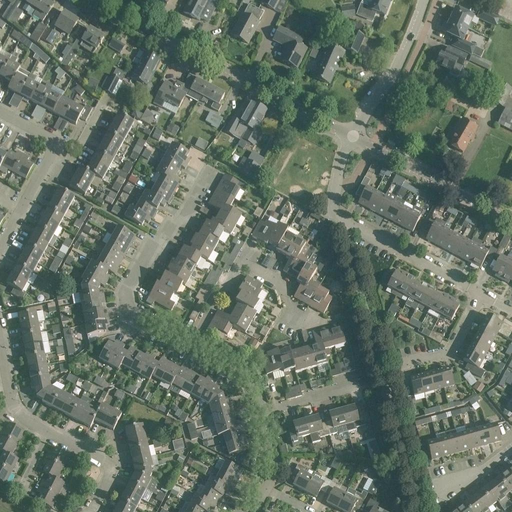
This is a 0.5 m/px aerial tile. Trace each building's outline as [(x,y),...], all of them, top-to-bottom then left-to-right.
[(33,7),(37,10),(43,0),(29,0),(27,4),(28,4),(24,10),(29,13),(33,7)] [(37,10),(32,17),(38,20),(43,23),(43,22),(47,16),(54,6),(44,0),(43,0),(37,10)] [(190,0),(183,13),(198,21),(200,18),(207,22),(218,0),(190,0)] [(263,0),(261,4),(280,15),(288,0),(263,0)] [(362,4),(358,16),(372,22),(375,13),(385,16),(390,0),(371,0),(369,7),(362,4)] [(249,5),(244,15),(232,36),(247,45),(259,23),(258,23),(264,13),(249,5)] [(354,6),(340,8),(342,20),(355,18),(354,6)] [(8,8),(2,18),(8,22),(7,22),(8,23),(15,12),(8,8)] [(288,8),(285,14),(290,17),(293,11),(288,8)] [(15,12),(8,23),(14,27),(23,13),(17,9),(15,12)] [(455,10),(450,21),(468,30),(471,23),(476,26),(479,20),(476,19),(473,17),(462,12),(455,9),(455,10)] [(480,11),(476,19),(479,20),(495,27),(495,28),(499,20),(499,19),(496,18),(481,11),(480,11)] [(78,21),(64,13),(55,26),(69,35),(78,21)] [(468,54),(471,56),(475,48),(462,42),(468,30),(450,21),(449,23),(446,23),(444,29),(446,30),(444,33),(456,39),(452,47),(468,54)] [(40,39),(47,29),(46,29),(39,24),(29,39),(36,44),(40,39)] [(297,70),(307,50),(300,47),(303,40),(279,28),(273,41),(283,46),(284,43),(288,45),(280,61),(297,70)] [(58,36),(47,29),(40,39),(51,46),(58,36)] [(104,37),(90,29),(79,45),(94,54),(104,37)] [(346,30),(341,41),(346,44),(347,44),(345,49),(357,55),(365,37),(352,31),(352,32),(346,30)] [(11,37),(18,42),(19,42),(22,38),(14,31),(11,37)] [(125,46),(113,39),(108,46),(120,54),(125,46)] [(40,58),(43,54),(32,45),(30,50),(39,59),(40,58)] [(67,69),(79,49),(73,45),(61,65),(67,69)] [(336,71),(344,52),(327,45),(319,64),(320,64),(313,78),(329,85),(335,71),(336,71)] [(445,53),(442,52),(436,64),(452,72),(455,65),(462,68),(467,57),(447,48),(445,53)] [(161,61),(145,52),(138,66),(154,74),(161,61)] [(9,61),(0,78),(11,84),(12,84),(16,74),(17,75),(19,69),(20,67),(15,64),(17,60),(16,59),(18,55),(14,53),(11,57),(9,61)] [(9,61),(11,57),(5,54),(3,58),(0,56),(0,77),(0,78),(9,61)] [(50,60),(43,54),(40,58),(39,59),(45,65),(50,60)] [(469,62),(481,67),(484,62),(471,56),(469,62)] [(489,72),(492,65),(484,62),(481,67),(481,68),(489,72)] [(130,73),(128,77),(142,84),(141,86),(142,91),(147,93),(151,92),(153,87),(152,84),(150,82),(154,74),(138,66),(134,75),(130,73)] [(58,77),(59,77),(63,72),(59,68),(54,73),(58,77)] [(12,84),(11,84),(8,90),(19,96),(27,80),(30,75),(19,69),(17,75),(16,74),(12,84)] [(112,96),(120,80),(122,81),(126,74),(116,69),(112,76),(104,91),(112,96)] [(66,75),(63,72),(59,77),(58,77),(56,80),(60,82),(61,79),(66,75)] [(199,100),(207,85),(197,79),(198,77),(190,73),(188,76),(183,86),(180,92),(186,95),(186,96),(197,102),(199,100)] [(27,80),(19,96),(24,98),(22,101),(28,103),(29,101),(31,102),(39,86),(42,81),(36,78),(30,75),(27,80)] [(173,83),(171,87),(165,83),(154,103),(162,108),(165,102),(179,109),(186,96),(186,95),(180,92),(183,86),(176,82),(173,83)] [(43,88),(39,86),(31,102),(42,108),(50,92),(53,88),(45,83),(43,88)] [(511,101),(507,99),(511,90),(500,84),(493,95),(490,101),(505,110),(498,124),(511,130),(511,101)] [(199,100),(206,104),(208,100),(214,103),(211,108),(211,109),(218,113),(218,112),(221,106),(219,105),(225,94),(207,85),(199,100)] [(78,95),(82,90),(78,86),(74,91),(78,95)] [(53,88),(50,92),(42,108),(53,114),(62,98),(64,94),(53,88)] [(62,98),(53,114),(60,117),(64,119),(72,104),(62,98)] [(243,136),(260,107),(253,102),(241,124),(232,119),(225,132),(233,137),(233,136),(241,141),(241,140),(243,136)] [(448,102),(445,111),(452,114),(455,105),(448,102)] [(76,125),(79,119),(85,123),(92,109),(86,106),(83,110),(72,104),(64,119),(76,125)] [(254,147),(266,125),(261,122),(268,111),(260,107),(243,136),(241,140),(254,147)] [(140,120),(143,115),(135,110),(132,116),(140,120)] [(146,110),(140,120),(151,126),(154,120),(152,114),(146,110)] [(203,125),(215,131),(222,119),(217,116),(210,112),(203,125)] [(113,124),(129,133),(134,123),(118,114),(113,124)] [(475,138),(472,136),(477,128),(463,119),(448,146),(462,154),(469,141),(472,143),(475,138)] [(108,134),(124,142),(129,133),(113,124),(108,134)] [(179,129),(171,124),(166,132),(175,137),(179,129)] [(102,143),(118,152),(124,142),(108,134),(102,143)] [(154,134),(152,138),(159,142),(161,138),(154,134)] [(141,152),(146,142),(139,138),(134,148),(141,152)] [(208,144),(199,139),(195,147),(204,151),(208,144)] [(97,153),(113,161),(118,152),(102,143),(97,153)] [(187,165),(190,160),(185,158),(188,153),(172,144),(167,154),(187,165)] [(134,148),(132,152),(133,152),(130,158),(136,161),(141,152),(134,148)] [(0,168),(1,167),(8,154),(2,150),(0,153),(0,152),(0,168)] [(23,156),(17,153),(15,157),(8,153),(8,154),(1,167),(13,174),(23,156)] [(92,162),(108,171),(113,161),(97,153),(92,162)] [(177,172),(180,167),(184,170),(187,165),(167,154),(161,163),(177,172)] [(26,181),(33,167),(26,163),(29,159),(23,156),(13,174),(26,181)] [(260,167),(246,160),(240,171),(254,179),(260,167)] [(92,162),(87,172),(103,181),(108,171),(92,162)] [(176,184),(179,180),(175,177),(177,172),(161,163),(156,173),(161,176),(176,184)] [(80,168),(74,178),(90,187),(95,178),(95,177),(87,172),(80,168)] [(176,184),(161,176),(156,185),(173,195),(178,185),(176,184)] [(224,176),(216,190),(235,200),(240,191),(237,189),(240,184),(224,176)] [(396,177),(392,183),(401,188),(404,184),(405,181),(400,179),(396,176),(396,177)] [(74,178),(69,188),(85,196),(90,187),(74,178)] [(151,195),(168,204),(173,195),(156,185),(151,195)] [(358,204),(367,209),(375,193),(367,188),(364,192),(358,204)] [(421,194),(412,189),(410,193),(419,198),(421,194)] [(229,210),(235,200),(216,190),(211,200),(229,210)] [(69,208),(74,199),(59,191),(54,200),(69,208)] [(157,210),(159,206),(164,208),(166,204),(168,205),(168,204),(151,195),(150,195),(145,192),(140,201),(157,210)] [(376,213),(384,198),(375,193),(367,209),(376,213)] [(385,218),(393,203),(396,198),(387,193),(384,198),(376,213),(385,218)] [(102,206),(107,197),(102,194),(99,199),(98,198),(95,202),(102,206)] [(107,197),(104,202),(111,206),(114,201),(107,197)] [(394,223),(402,208),(405,203),(396,198),(393,203),(385,218),(394,223)] [(54,200),(48,210),(63,218),(69,208),(54,200)] [(241,217),(229,210),(211,200),(208,205),(220,212),(218,216),(236,226),(241,217)] [(152,220),(158,211),(157,211),(157,210),(140,201),(135,211),(152,220)] [(82,216),(86,218),(92,208),(85,204),(83,208),(86,210),(82,216)] [(436,211),(443,214),(445,207),(438,204),(436,211)] [(414,207),(411,213),(403,228),(412,233),(423,212),(414,207)] [(253,216),(259,219),(263,211),(257,208),(253,216)] [(403,228),(411,213),(402,208),(394,223),(403,228)] [(125,218),(141,227),(144,223),(148,225),(150,220),(152,221),(152,220),(135,211),(135,212),(130,209),(125,218)] [(48,210),(43,219),(58,227),(63,218),(48,210)] [(321,218),(312,213),(310,217),(318,222),(321,218)] [(75,224),(81,228),(86,218),(82,216),(79,221),(77,220),(75,224)] [(230,236),(236,226),(218,216),(215,222),(212,220),(209,224),(224,232),(230,236)] [(43,219),(38,229),(53,237),(58,227),(43,219)] [(445,224),(436,220),(429,234),(426,240),(435,244),(443,229),(445,224)] [(218,242),(224,232),(209,224),(206,222),(201,232),(218,242)] [(266,245),(267,243),(276,229),(266,223),(264,225),(259,222),(251,237),(266,245)] [(82,231),(88,234),(91,229),(85,226),(82,231)] [(277,226),(277,227),(276,229),(267,243),(277,248),(287,231),(277,226)] [(130,246),(135,237),(117,227),(112,237),(130,246)] [(252,231),(246,227),(242,235),(248,238),(252,231)] [(287,231),(277,248),(276,251),(285,257),(295,239),(298,234),(289,228),(287,231)] [(38,229),(32,238),(48,247),(53,237),(38,229)] [(435,244),(444,249),(452,234),(443,229),(435,244)] [(82,245),(87,234),(82,231),(76,242),(79,243),(82,245)] [(213,252),(218,242),(201,232),(198,238),(195,236),(192,240),(213,252)] [(444,249),(453,254),(461,239),(452,234),(444,249)] [(498,248),(504,251),(511,239),(505,235),(498,248)] [(112,237),(107,246),(124,256),(130,246),(112,237)] [(32,238),(27,248),(42,256),(48,247),(32,238)] [(233,250),(239,254),(244,244),(235,239),(232,243),(236,246),(233,250)] [(288,274),(304,245),(295,239),(285,257),(290,259),(283,272),(288,274)] [(453,254),(462,259),(470,244),(461,239),(453,254)] [(470,244),(462,259),(471,264),(479,249),(482,244),(473,239),(470,244)] [(200,257),(201,258),(208,261),(213,252),(192,240),(190,245),(192,247),(190,251),(200,257)] [(297,280),(312,254),(308,252),(310,248),(304,244),(304,245),(288,274),(297,280)] [(107,246),(101,256),(119,265),(124,256),(107,246)] [(27,248),(22,257),(37,266),(42,256),(27,248)] [(195,267),(200,257),(190,251),(183,248),(177,258),(195,267)] [(299,300),(308,283),(317,268),(312,266),(317,257),(317,256),(319,252),(315,249),(313,254),(312,254),(297,280),(296,282),(301,285),(294,297),(299,300)] [(488,254),(479,249),(471,264),(480,269),(488,254)] [(233,263),(239,254),(233,250),(230,256),(226,253),(224,258),(233,263)] [(270,270),(276,261),(266,255),(260,264),(270,270)] [(101,256),(96,265),(108,272),(114,275),(119,265),(101,256)] [(22,257),(17,267),(32,275),(37,266),(22,257)] [(495,276),(502,280),(511,261),(511,258),(508,257),(506,260),(500,257),(492,272),(496,274),(495,276)] [(189,277),(195,267),(177,258),(175,262),(172,261),(169,265),(189,277)] [(228,273),(233,263),(224,258),(221,263),(225,265),(222,269),(228,273)] [(510,281),(511,282),(511,261),(502,280),(508,284),(510,281)] [(91,263),(86,272),(106,283),(108,279),(105,277),(108,272),(91,263)] [(326,267),(325,264),(323,267),(320,264),(316,270),(320,272),(324,267),(325,268),(326,267)] [(167,277),(182,285),(184,286),(189,277),(169,265),(167,270),(169,272),(167,277)] [(17,267),(11,276),(27,285),(32,275),(17,267)] [(228,273),(222,269),(222,270),(218,267),(215,273),(211,271),(209,275),(218,281),(224,271),(228,273)] [(388,274),(382,285),(387,288),(393,291),(391,294),(396,297),(398,293),(407,275),(401,272),(399,275),(395,273),(390,270),(388,274)] [(86,272),(81,282),(84,283),(85,281),(98,288),(99,286),(103,288),(106,283),(86,272)] [(182,285),(167,277),(167,276),(164,275),(158,285),(176,295),(182,285)] [(213,290),(218,281),(209,275),(206,280),(210,282),(209,283),(205,281),(203,284),(213,290)] [(398,293),(396,297),(401,299),(403,296),(409,299),(417,284),(413,282),(414,279),(407,275),(398,293)] [(11,276),(6,286),(21,294),(27,285),(11,276)] [(247,277),(238,292),(240,293),(256,302),(261,293),(262,291),(260,290),(261,288),(262,286),(247,277)] [(41,284),(38,290),(45,293),(49,296),(53,298),(52,293),(50,284),(43,280),(41,284)] [(98,293),(97,290),(98,288),(85,281),(84,283),(81,288),(82,293),(83,296),(98,293)] [(314,286),(308,283),(299,300),(308,306),(320,285),(316,282),(314,286)] [(350,291),(349,283),(342,284),(343,292),(350,291)] [(409,299),(405,306),(411,309),(414,302),(419,305),(429,287),(422,283),(421,286),(417,284),(409,299)] [(170,311),(174,305),(175,306),(180,297),(176,295),(158,285),(157,284),(148,299),(154,303),(170,311)] [(208,299),(213,290),(203,284),(203,285),(207,287),(204,292),(200,290),(198,294),(208,299)] [(321,285),(320,285),(308,306),(323,314),(332,299),(327,296),(328,294),(318,289),(321,285)] [(429,311),(430,311),(438,295),(434,293),(436,290),(429,287),(416,309),(422,313),(425,308),(429,311)] [(104,300),(103,295),(98,296),(98,293),(83,296),(82,293),(79,294),(81,305),(104,300)] [(253,313),(258,303),(256,302),(240,293),(235,303),(238,304),(253,313)] [(202,309),(208,299),(198,294),(195,299),(199,301),(196,306),(202,309)] [(438,320),(450,298),(443,295),(442,297),(438,295),(430,311),(429,311),(427,314),(438,320)] [(450,298),(438,320),(444,322),(445,319),(451,322),(459,307),(455,305),(457,302),(450,298)] [(148,299),(145,304),(152,307),(154,303),(148,299)] [(81,305),(83,315),(102,312),(101,306),(105,305),(104,300),(81,305)] [(250,324),(255,314),(253,313),(238,304),(232,314),(250,324)] [(194,323),(202,309),(196,306),(189,319),(194,323)] [(389,310),(386,316),(393,320),(396,314),(389,310)] [(244,333),(250,324),(232,314),(230,319),(217,311),(214,316),(232,326),(244,333)] [(83,315),(85,326),(108,322),(107,317),(103,317),(102,312),(83,315)] [(20,328),(38,325),(36,314),(18,317),(20,328)] [(232,326),(214,316),(206,331),(221,340),(224,335),(226,336),(232,326)] [(483,325),(498,333),(503,324),(488,316),(483,325)] [(511,336),(503,332),(502,335),(511,340),(511,322),(509,320),(505,318),(503,323),(511,327),(511,336)] [(408,325),(414,328),(417,323),(411,320),(408,325)] [(85,326),(87,337),(106,333),(105,328),(109,327),(108,322),(85,326)] [(22,339),(40,335),(38,325),(20,328),(22,339)] [(478,334),(493,342),(498,333),(483,325),(478,334)] [(339,326),(328,329),(333,348),(344,345),(339,326)] [(70,329),(63,331),(65,341),(72,340),(70,329)] [(328,329),(317,332),(325,358),(330,356),(328,350),(333,348),(328,329)] [(421,335),(428,339),(432,333),(431,332),(431,333),(424,329),(421,335)] [(315,347),(311,349),(316,368),(326,365),(324,358),(325,358),(317,332),(311,334),(315,347)] [(432,333),(428,339),(440,345),(444,339),(432,333)] [(473,343),(488,351),(493,342),(478,334),(473,343)] [(24,349),(42,346),(40,335),(22,339),(24,349)] [(119,344),(115,342),(113,346),(108,343),(99,360),(108,365),(119,344)] [(473,343),(468,352),(483,360),(488,351),(473,343)] [(127,354),(122,351),(124,347),(119,344),(108,365),(117,371),(120,366),(127,354)] [(27,360),(44,356),(42,346),(24,349),(27,360)] [(73,347),(67,348),(68,356),(75,354),(73,347)] [(127,354),(120,366),(130,371),(139,355),(140,354),(130,348),(127,354)] [(311,349),(300,352),(305,371),(316,368),(311,349)] [(293,371),(290,357),(289,355),(288,351),(278,354),(284,378),(285,378),(289,377),(288,372),(293,371)] [(284,378),(278,354),(277,352),(266,355),(267,357),(261,358),(266,375),(272,374),(274,381),(284,378)] [(294,374),(305,371),(300,352),(289,355),(290,357),(293,371),(294,374)] [(483,360),(468,352),(463,361),(468,364),(465,370),(469,373),(481,379),(485,373),(478,370),(483,360)] [(139,355),(130,371),(139,376),(150,356),(146,353),(144,358),(139,355)] [(29,371),(46,367),(44,356),(27,360),(29,371)] [(139,376),(148,381),(151,376),(159,361),(150,356),(139,376)] [(151,376),(161,382),(170,364),(161,359),(160,361),(159,361),(151,376)] [(344,363),(338,365),(341,376),(357,371),(355,365),(345,367),(344,363)] [(161,382),(170,387),(171,385),(179,370),(170,364),(161,382)] [(341,376),(338,365),(334,366),(335,370),(329,372),(331,378),(341,376)] [(46,367),(29,371),(31,381),(48,378),(46,367)] [(171,385),(181,390),(190,373),(181,368),(180,370),(179,370),(171,385)] [(439,372),(444,389),(454,386),(449,369),(439,372)] [(429,375),(434,392),(444,389),(439,372),(429,375)] [(503,377),(501,381),(505,384),(508,379),(510,375),(506,372),(503,377)] [(181,390),(190,395),(200,378),(190,373),(181,390)] [(467,373),(461,377),(470,387),(475,382),(467,373)] [(69,375),(66,381),(71,384),(74,377),(69,375)] [(429,375),(419,377),(424,395),(434,392),(429,375)] [(79,380),(74,377),(71,384),(75,386),(79,380)] [(424,395),(419,377),(409,380),(414,397),(424,395)] [(48,378),(31,381),(33,392),(36,391),(37,398),(44,402),(47,395),(45,392),(51,388),(50,387),(48,378)] [(190,395),(200,401),(211,380),(207,378),(205,382),(200,380),(200,379),(200,378),(190,395)] [(104,381),(100,379),(96,385),(100,388),(102,388),(105,388),(108,387),(110,384),(104,381)] [(200,401),(206,404),(217,393),(219,390),(213,387),(215,383),(211,380),(200,401)] [(478,382),(473,390),(479,394),(484,387),(478,382)] [(289,393),(290,400),(302,397),(301,393),(300,393),(298,387),(291,389),(290,385),(287,386),(289,393)] [(47,395),(44,402),(42,404),(52,409),(61,393),(51,388),(45,392),(47,395)] [(62,414),(70,398),(61,393),(52,409),(62,414)] [(97,404),(101,406),(107,395),(103,393),(97,404)] [(146,393),(142,399),(148,402),(151,396),(146,393)] [(217,393),(206,404),(208,405),(209,409),(225,400),(223,401),(221,395),(217,393)] [(448,405),(449,410),(454,408),(464,406),(468,403),(473,400),(477,397),(474,394),(463,402),(461,403),(460,403),(459,402),(453,404),(452,404),(451,400),(447,401),(448,405)] [(71,419),(80,403),(70,398),(62,414),(71,419)] [(410,398),(405,399),(408,410),(413,409),(410,398)] [(225,400),(209,409),(211,415),(233,409),(231,404),(228,405),(226,400),(225,400)] [(81,424),(89,408),(80,403),(71,419),(81,424)] [(94,422),(104,428),(112,411),(102,406),(99,413),(94,422)] [(89,408),(81,424),(91,429),(94,422),(99,413),(98,412),(93,410),(89,408)] [(342,412),(347,432),(365,427),(362,414),(356,416),(354,408),(342,412)] [(233,409),(211,415),(214,426),(232,421),(230,416),(234,415),(233,409)] [(462,415),(460,410),(455,412),(450,413),(452,419),(457,418),(457,417),(462,415)] [(104,428),(113,433),(122,416),(112,411),(104,428)] [(181,412),(178,419),(185,423),(188,416),(181,412)] [(347,432),(342,412),(329,415),(331,423),(325,424),(329,437),(347,432)] [(329,437),(325,424),(320,426),(318,418),(305,422),(309,436),(311,443),(320,441),(319,439),(329,437)] [(174,423),(167,419),(163,426),(171,430),(174,423)] [(232,421),(214,426),(217,436),(239,430),(237,425),(233,426),(232,421)] [(302,439),(309,436),(305,422),(293,425),(295,433),(290,434),(293,447),(303,444),(302,439)] [(196,431),(194,424),(187,426),(189,433),(196,431)] [(0,436),(17,445),(23,432),(9,425),(6,432),(2,430),(0,433),(0,436)] [(486,429),(491,445),(501,442),(496,426),(486,429)] [(145,437),(142,427),(124,431),(127,441),(145,437)] [(476,431),(481,448),(491,445),(486,429),(476,431)] [(239,430),(222,435),(225,445),(244,440),(242,430),(239,431),(239,430)] [(196,431),(189,433),(191,441),(198,439),(196,431)] [(466,434),(471,450),(481,448),(476,431),(466,434)] [(209,432),(202,434),(203,440),(211,438),(209,432)] [(437,442),(441,459),(451,456),(447,439),(445,433),(435,436),(437,442)] [(457,437),(461,453),(471,450),(466,434),(457,437)] [(0,436),(0,452),(4,455),(3,455),(10,458),(17,445),(0,436)] [(127,441),(129,452),(147,447),(145,437),(127,441)] [(451,456),(461,453),(457,437),(447,439),(451,456)] [(244,440),(225,445),(228,456),(247,450),(244,440)] [(174,452),(178,451),(184,450),(181,441),(176,442),(172,443),(174,452)] [(437,442),(427,445),(431,461),(441,459),(437,442)] [(129,452),(132,462),(150,457),(147,447),(129,452)] [(63,468),(70,456),(56,449),(52,455),(48,453),(45,459),(63,468)] [(0,468),(11,474),(17,462),(10,458),(3,455),(0,461),(0,468)] [(180,456),(177,462),(182,465),(185,459),(180,456)] [(249,459),(243,456),(238,465),(244,468),(249,459)] [(63,468),(45,459),(42,464),(46,467),(43,473),(50,477),(57,481),(63,468)] [(132,463),(135,473),(143,474),(143,477),(149,481),(149,479),(151,475),(150,470),(153,469),(150,459),(132,463)] [(225,463),(220,472),(238,481),(243,472),(225,463)] [(373,464),(371,469),(377,473),(380,468),(373,464)] [(293,487),(304,493),(312,478),(314,474),(298,466),(292,477),(297,480),(293,487)] [(0,468),(0,483),(5,486),(11,474),(0,468)] [(220,472),(215,482),(230,490),(233,491),(238,481),(220,472)] [(135,474),(130,483),(146,491),(150,483),(149,481),(143,477),(143,474),(135,473),(135,474)] [(511,479),(507,473),(498,479),(509,494),(511,491),(511,479)] [(58,498),(64,485),(57,481),(50,477),(47,484),(43,482),(39,488),(58,498)] [(320,492),(325,494),(333,479),(331,483),(321,478),(319,482),(312,478),(304,493),(316,499),(320,492)] [(210,479),(205,489),(221,497),(224,492),(228,494),(230,490),(215,482),(210,479)] [(326,504),(338,510),(345,497),(348,491),(337,484),(338,482),(333,479),(325,494),(330,497),(326,504)] [(367,494),(374,497),(381,485),(380,484),(381,483),(376,479),(374,481),(367,494)] [(509,494),(498,479),(490,486),(507,509),(511,506),(505,497),(509,494)] [(130,483),(125,492),(141,500),(146,491),(130,483)] [(182,488),(175,485),(172,491),(178,494),(182,488)] [(507,509),(490,486),(481,492),(492,507),(497,503),(504,511),(507,509)] [(58,498),(39,488),(38,491),(36,494),(40,496),(37,503),(51,511),(58,498)] [(205,489),(200,498),(217,507),(222,498),(221,497),(205,489)] [(357,511),(367,494),(363,491),(361,495),(357,493),(352,501),(345,497),(338,510),(340,511),(357,511)] [(125,492),(120,501),(136,510),(141,500),(125,492)] [(492,507),(481,492),(472,499),(482,511),(488,511),(487,510),(492,507)] [(195,496),(190,505),(202,511),(207,511),(209,509),(212,511),(215,506),(217,508),(217,507),(200,498),(195,496)] [(482,511),(472,499),(464,505),(468,511),(482,511)] [(120,501),(115,511),(117,511),(134,511),(136,510),(120,501)] [(379,511),(376,510),(378,505),(371,501),(364,511),(379,511)]
